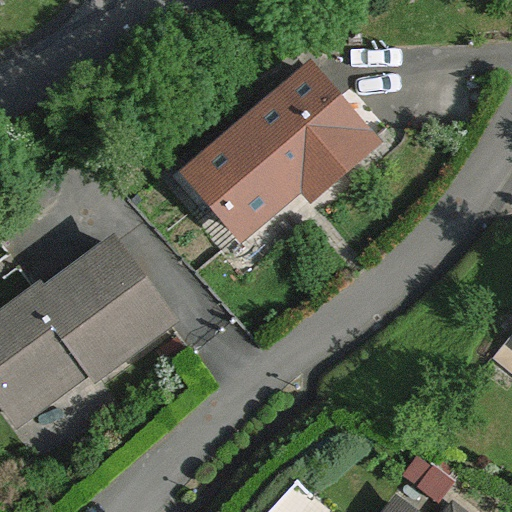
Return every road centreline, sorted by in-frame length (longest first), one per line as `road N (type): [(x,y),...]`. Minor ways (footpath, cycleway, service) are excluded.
road 1 (residential): [(511,134),(445,230),(247,392),(140,511)]
road 2 (tertiary): [(0,93),(152,0)]
